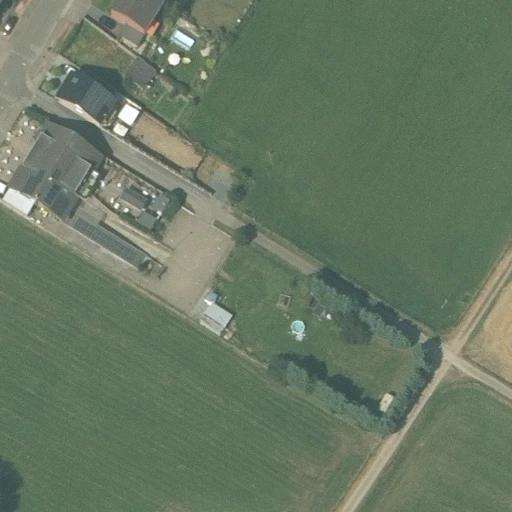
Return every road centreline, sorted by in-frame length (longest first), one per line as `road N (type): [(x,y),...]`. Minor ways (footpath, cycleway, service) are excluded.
road 1 (track): [(511,396),(10,89)]
road 2 (track): [(353,511),(511,265)]
road 3 (tertiary): [(57,0),(0,106)]
